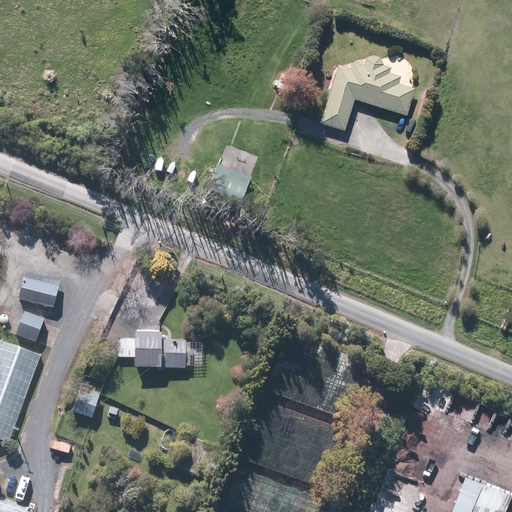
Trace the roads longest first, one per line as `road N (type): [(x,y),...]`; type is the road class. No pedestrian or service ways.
road 1 (residential): [(0,156),(511,371)]
road 2 (track): [(138,214),(30,453),(39,511)]
road 3 (track): [(403,326),(335,511)]
